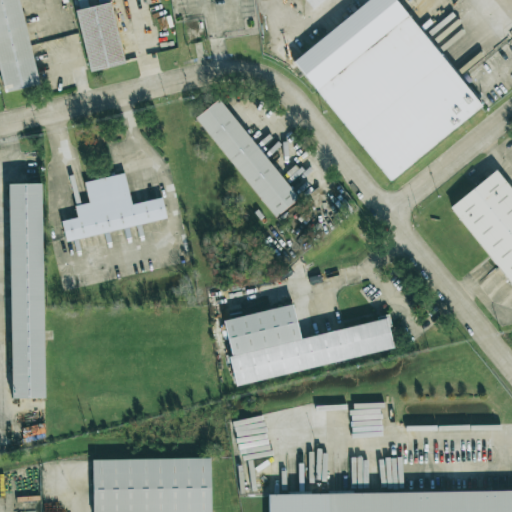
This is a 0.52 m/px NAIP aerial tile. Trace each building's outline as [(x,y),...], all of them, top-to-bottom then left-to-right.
[(20,0),(0,0),(0,81),(2,91),(37,84),(20,0)] [(369,0),(294,57),(386,181),(481,110),(398,0),(369,0)] [(123,63),(111,3),(76,11),(88,71),(123,63)] [(195,118),(273,217),(297,199),(219,99),(195,118)] [(450,205),(511,288),(511,190),(497,170),(450,205)] [(65,239),(166,219),(162,197),(130,204),(124,173),(84,181),(89,203),(75,205),(77,217),(61,220),(65,239)] [(41,183),(8,183),(10,399),(42,399),(41,183)] [(235,383),(393,351),(386,319),(299,337),(291,298),(234,310),(235,318),(222,321),(235,383)] [(92,459),(92,511),(208,511),(208,459),(92,459)] [(269,511),(511,511),(511,491),(269,493),(269,511)]
